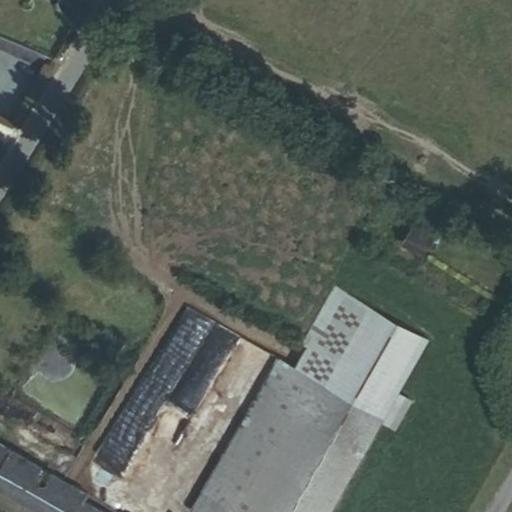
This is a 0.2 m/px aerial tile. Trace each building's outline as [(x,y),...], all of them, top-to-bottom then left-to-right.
[(439,256),(447,242),(428,231),(420,245),(439,256)] [(407,429),(451,350),(383,312),(339,390),(407,429)] [(339,390),(301,369),(263,435),(219,511),(359,511),(407,429),(339,390)] [(185,511),(219,511),(263,435),(237,421),(185,511)] [(0,484),(48,511),(109,511),(99,506),(105,497),(0,436),(0,484)]
